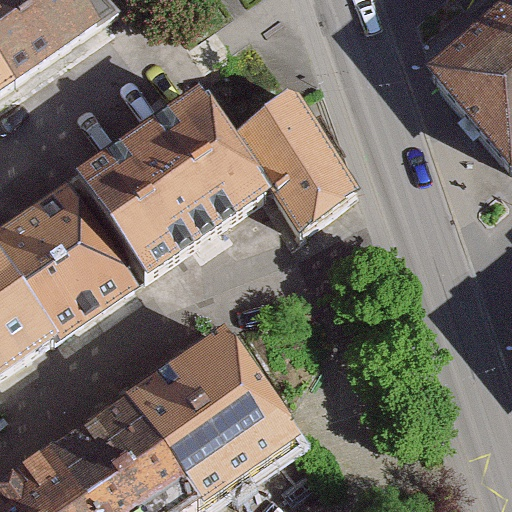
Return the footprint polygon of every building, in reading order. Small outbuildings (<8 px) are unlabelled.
[(0,0),(0,94),(1,96),(114,15),(99,0),(0,0)] [(511,176),(511,20),(431,92),(476,140),(511,177),(511,176)] [(291,105),(235,143),(298,237),(354,199),(346,188),(306,128),(297,115),(291,105)] [(73,190),(140,288),(201,246),(263,205),(195,106),(134,148),(73,190)] [(132,296),(63,196),(0,239),(0,275),(53,351),(132,296)] [(0,387),(53,351),(0,275),(0,387)] [(200,511),(295,448),(224,343),(119,414),(185,511),(200,511)] [(185,511),(119,414),(48,461),(82,511),(185,511)] [(82,511),(48,461),(0,493),(0,511),(82,511)]
